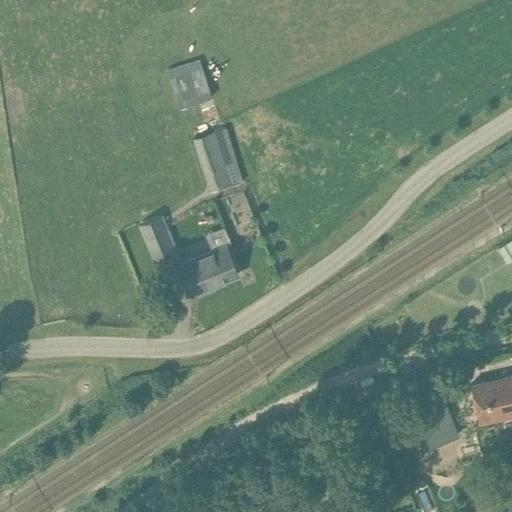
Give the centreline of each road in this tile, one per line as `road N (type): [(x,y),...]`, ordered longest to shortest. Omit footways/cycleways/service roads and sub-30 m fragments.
road 1 (unclassified): [(0,352),(186,348),(216,340),(366,239),(426,174),(511,119)]
road 2 (track): [(129,511),(292,399),(459,347)]
